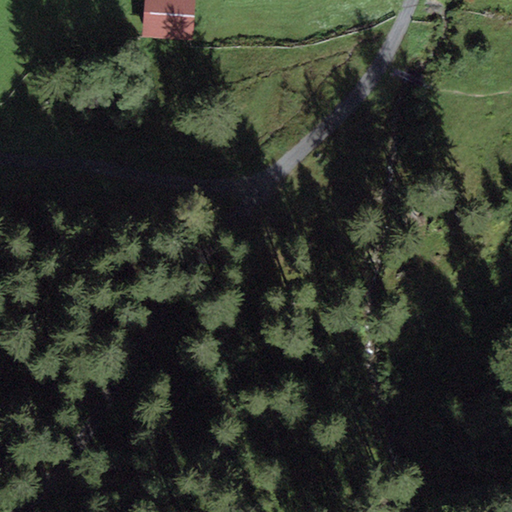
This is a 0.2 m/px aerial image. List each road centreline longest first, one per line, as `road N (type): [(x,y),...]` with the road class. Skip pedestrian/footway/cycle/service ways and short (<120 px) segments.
road 1 (track): [(410,0),(384,67),(264,184),(21,511)]
road 2 (track): [(264,184),(198,185),(0,158)]
